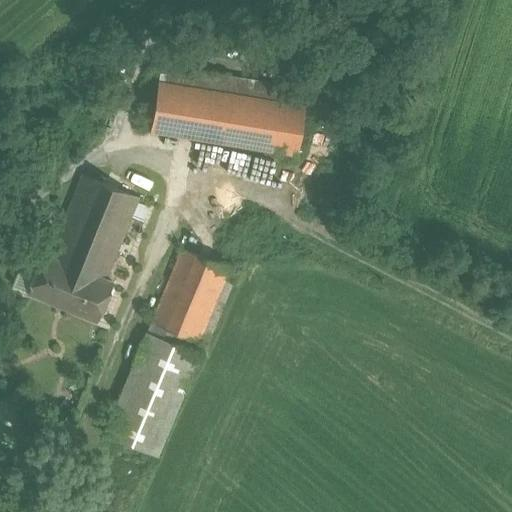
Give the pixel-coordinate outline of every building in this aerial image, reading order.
[(306,89),(161,65),(151,129),(296,153),(306,89)] [(138,197),(83,175),(49,256),(105,279),(138,197)] [(237,271),(182,248),(152,320),(198,340),(206,343),(237,271)] [(49,256),(43,253),(27,291),(97,319),(112,282),(105,279),(49,256)] [(198,340),(152,320),(104,433),(156,455),(198,353),(193,351),(198,340)]
